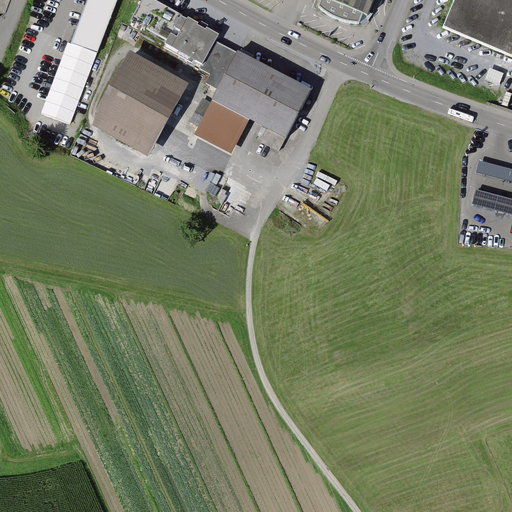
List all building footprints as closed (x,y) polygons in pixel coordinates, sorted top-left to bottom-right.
[(96,64),(118,0),(87,0),(68,55),(96,64)] [(371,0),(316,0),(314,7),(337,22),(361,26),(371,0)] [(511,0),(456,0),(444,29),(511,58),(511,0)] [(206,65),(219,41),(147,1),(134,25),(206,65)] [(233,67),(237,53),(219,48),(215,61),(233,67)] [(234,155),(250,123),(290,142),(314,91),(239,55),(218,100),(215,98),(196,137),(234,155)] [(93,129),(148,162),(189,93),(134,60),(93,129)] [(212,80),(223,79),(222,71),(211,72),(212,80)] [(32,136),(62,148),(72,122),(42,111),(32,136)] [(511,171),(479,162),(476,175),(511,184),(511,171)] [(511,201),(476,191),(472,206),(511,217),(511,201)]
